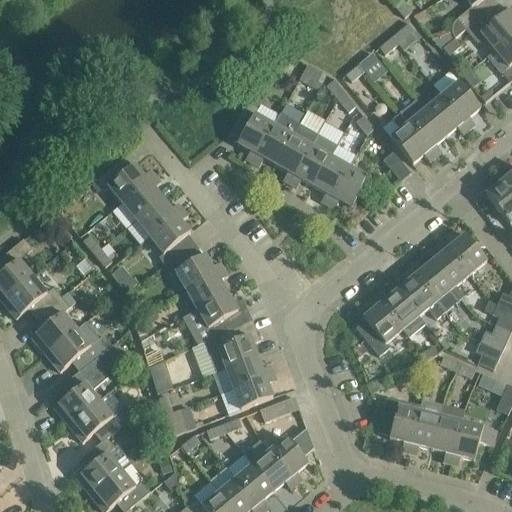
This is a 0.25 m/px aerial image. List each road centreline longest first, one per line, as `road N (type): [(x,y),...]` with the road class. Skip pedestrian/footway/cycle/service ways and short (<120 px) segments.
road 1 (residential): [(304,322),(323,297),(511,139)]
road 2 (residential): [(304,322),(154,138)]
road 3 (residential): [(352,485),(303,351),(304,322)]
road 4 (residential): [(45,511),(5,380)]
